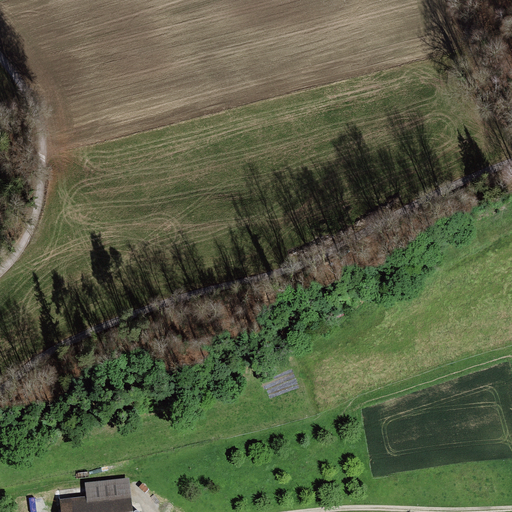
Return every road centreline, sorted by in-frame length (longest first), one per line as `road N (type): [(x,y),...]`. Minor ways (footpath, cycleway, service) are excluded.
road 1 (unclassified): [(0,390),(68,340),(309,256),(511,164)]
road 2 (track): [(0,267),(40,197),(39,131),(0,56)]
road 3 (track): [(511,506),(345,511)]
